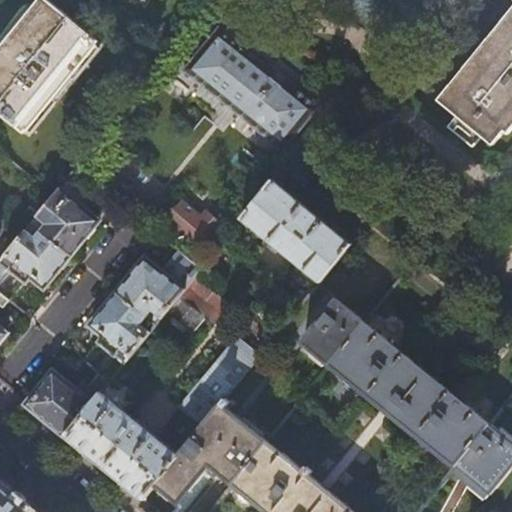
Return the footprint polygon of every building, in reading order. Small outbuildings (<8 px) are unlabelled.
[(2,49),(0,50),(0,112),(26,134),(102,42),(50,0),(40,0),(16,31),(2,49)] [(511,12),(440,100),(459,117),(484,137),(494,145),(511,123),(511,12)] [(283,148),(317,107),(271,68),(269,70),(240,46),(250,35),(233,21),(224,32),(221,30),(188,69),(221,97),(226,101),(239,112),(283,148)] [(339,84),(332,93),(338,98),(346,89),(339,84)] [(475,148),(484,137),(459,117),(450,127),(475,148)] [(301,179),(307,171),(292,159),(286,166),(301,179)] [(43,230),(72,254),(86,238),(91,237),(94,234),(98,229),(97,223),(100,219),(82,204),(94,190),(73,174),(56,195),(33,222),(43,230)] [(354,243),(276,179),(262,195),(256,203),(244,217),(322,282),(354,243)] [(256,203),(262,195),(253,187),(246,195),(256,203)] [(204,215),(185,198),(167,220),(204,252),(226,224),(208,209),(204,215)] [(72,254),(43,230),(37,237),(27,229),(0,262),(0,290),(12,300),(23,286),(9,274),(12,270),(28,282),(33,276),(46,286),(54,277),(60,268),(67,269),(74,259),(72,254)] [(182,294),(197,275),(173,255),(161,269),(147,257),(144,262),(137,262),(135,266),(132,269),(132,275),(119,292),(149,316),(154,309),(163,317),(170,308),(180,296),(182,294)] [(232,304),(197,275),(182,294),(217,323),(232,304)] [(0,342),(8,333),(0,326),(0,313),(12,300),(0,290),(0,342)] [(149,316),(119,292),(106,308),(92,324),(105,335),(100,341),(115,353),(111,358),(97,348),(86,361),(111,381),(153,330),(143,322),(149,316)] [(180,296),(170,308),(196,329),(206,317),(180,296)] [(334,362),(368,321),(341,298),(307,340),(334,362)] [(457,464),(491,422),(368,321),(334,362),(457,464)] [(228,397),(263,354),(239,334),(180,406),(204,426),(228,397)] [(51,423),(66,436),(110,382),(111,381),(86,361),(75,376),(83,383),(78,389),(55,370),(44,384),(27,404),(51,423)] [(144,499),(157,484),(180,455),(106,394),(114,385),(110,382),(66,436),(103,466),(144,499)] [(235,483),(270,440),(228,405),(232,400),(228,397),(204,426),(180,455),(157,484),(171,495),(180,503),(212,464),(229,477),(235,483)] [(499,429),(491,422),(457,464),(489,491),(511,463),(511,441),(498,431),(499,429)] [(357,511),(270,440),(235,483),(265,507),(271,511),(357,511)] [(0,479),(0,511),(26,511),(32,505),(10,487),(0,479)]
